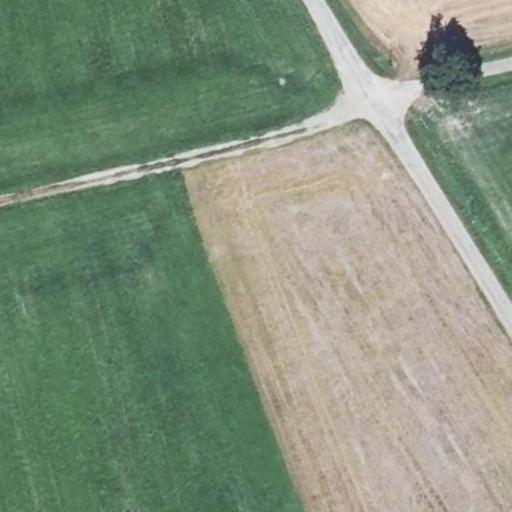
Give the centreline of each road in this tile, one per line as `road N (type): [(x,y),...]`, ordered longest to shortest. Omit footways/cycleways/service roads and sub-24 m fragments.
road 1 (unclassified): [(511,317),(376,102)]
road 2 (unclassified): [(376,102),(511,66)]
road 3 (unclassified): [(376,102),(311,0)]
